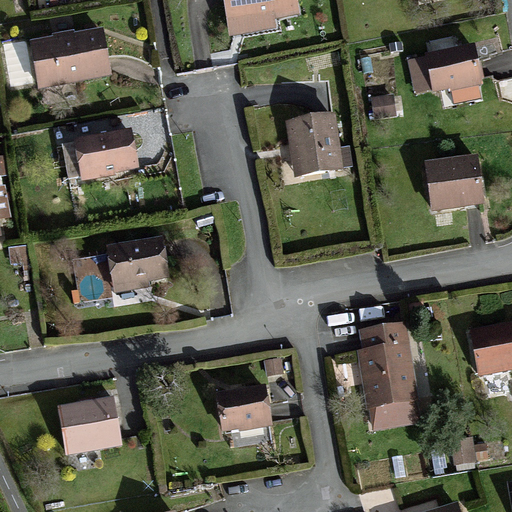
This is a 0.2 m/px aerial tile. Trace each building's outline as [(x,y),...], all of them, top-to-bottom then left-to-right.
[(226,0),(230,22),(271,15),(294,11),(292,0),(226,0)] [(232,33),(273,26),(271,15),(230,22),(232,33)] [(101,33),(32,45),(40,87),(108,74),(101,33)] [(479,81),(472,47),(426,57),(427,59),(433,88),(433,90),(449,87),(477,81),(479,81)] [(433,88),(427,59),(410,62),(416,92),(433,88)] [(477,81),(449,87),(453,104),(480,98),(477,81)] [(381,109),(380,97),(369,99),(371,110),(381,109)] [(332,117),(288,124),(291,143),(296,143),(301,176),(340,170),(332,117)] [(130,133),(80,142),(86,177),(136,168),(130,133)] [(80,142),(63,145),(69,180),(86,177),(80,142)] [(301,176),(296,143),(291,143),(296,176),(301,176)] [(476,160),(426,166),(432,210),(482,204),(476,160)] [(160,241),(108,250),(114,286),(146,280),(166,277),(160,241)] [(21,248),(10,249),(11,260),(22,259),(21,248)] [(115,292),(147,286),(146,280),(114,286),(115,292)] [(422,303),(407,305),(409,317),(424,315),(422,303)] [(363,332),(366,352),(361,353),(370,407),(415,400),(402,326),(363,332)] [(511,329),(471,338),(477,370),(511,363),(511,329)] [(279,361),(265,363),(267,377),(281,374),(279,361)] [(264,388),(218,396),(223,430),(270,422),(264,388)] [(415,400),(370,407),(373,427),(418,420),(415,400)] [(114,401),(59,410),(66,453),(121,444),(114,401)] [(471,440),(451,443),(454,465),(474,462),(471,440)]
